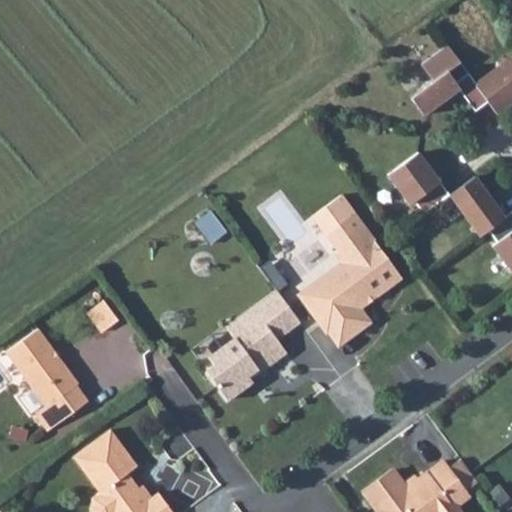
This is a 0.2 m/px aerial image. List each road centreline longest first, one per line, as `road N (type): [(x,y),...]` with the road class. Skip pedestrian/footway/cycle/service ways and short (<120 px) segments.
road 1 (residential): [(291,498),(511,331)]
road 2 (residential): [(173,394),(260,511)]
